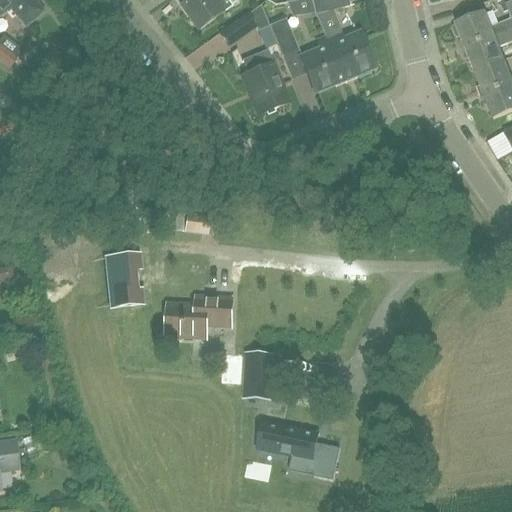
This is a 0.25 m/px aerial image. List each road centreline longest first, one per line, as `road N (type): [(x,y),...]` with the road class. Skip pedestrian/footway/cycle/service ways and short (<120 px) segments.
road 1 (residential): [(420,97),(272,159),(248,159),(111,0)]
road 2 (residential): [(211,253),(419,269),(490,257),(511,244)]
road 3 (residential): [(511,225),(420,97)]
